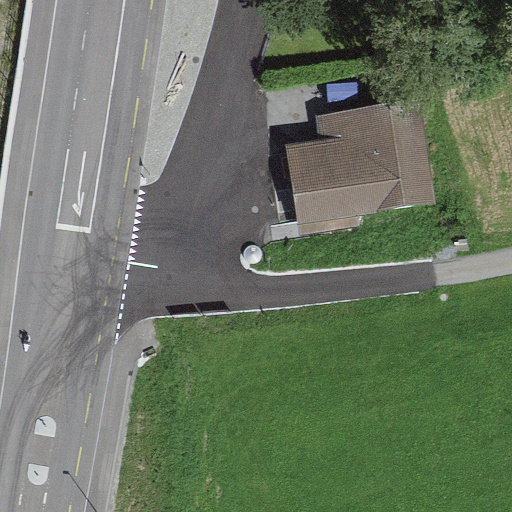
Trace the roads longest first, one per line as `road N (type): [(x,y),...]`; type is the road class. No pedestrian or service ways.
road 1 (residential): [(69,281),(347,289),(511,263)]
road 2 (secondary): [(69,281),(111,0)]
road 3 (secondary): [(31,511),(69,281)]
